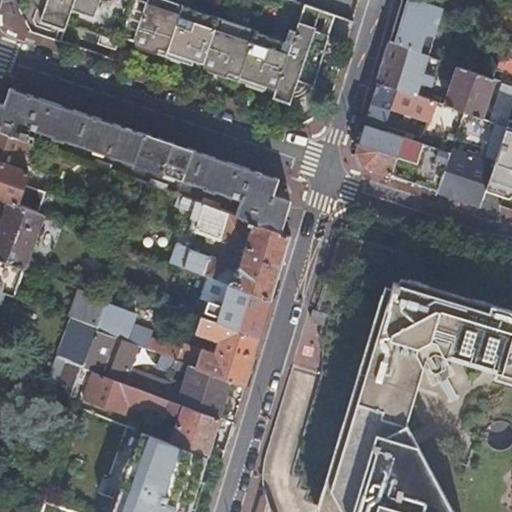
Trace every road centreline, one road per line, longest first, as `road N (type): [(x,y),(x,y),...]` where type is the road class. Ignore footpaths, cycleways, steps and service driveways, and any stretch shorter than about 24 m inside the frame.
road 1 (residential): [(225,511),(326,175)]
road 2 (residential): [(0,56),(326,175)]
road 3 (residential): [(326,175),(511,240)]
road 4 (residential): [(326,175),(379,0)]
